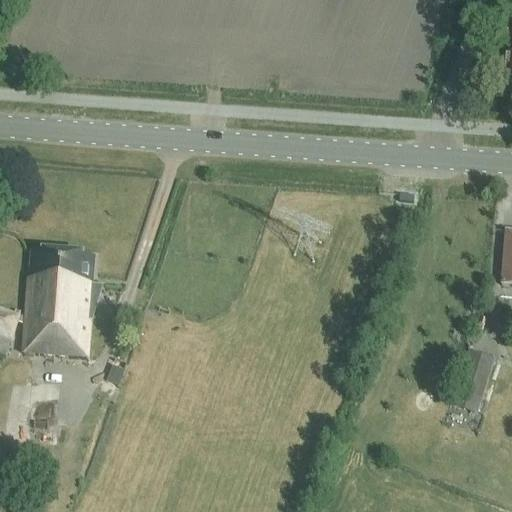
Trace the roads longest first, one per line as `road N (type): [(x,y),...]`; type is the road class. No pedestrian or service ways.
road 1 (tertiary): [(431,158),(0,123)]
road 2 (unknown): [(184,138),(79,405)]
road 3 (unclassified): [(431,158),(482,0)]
